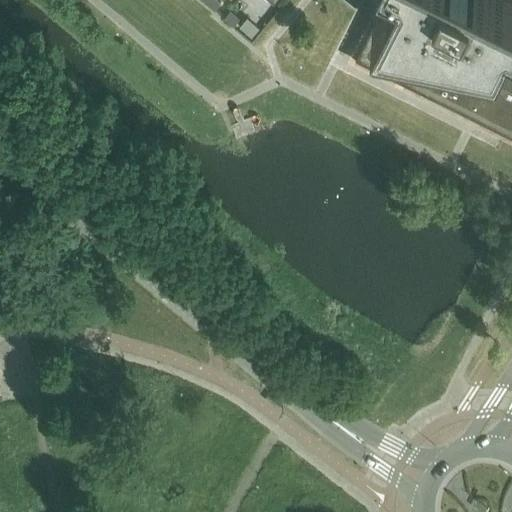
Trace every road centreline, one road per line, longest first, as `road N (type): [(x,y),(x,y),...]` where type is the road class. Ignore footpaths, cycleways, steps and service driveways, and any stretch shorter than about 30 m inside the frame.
road 1 (unclassified): [(324,416),(0,145)]
road 2 (unclassified): [(324,416),(381,470),(424,496)]
road 3 (unclassified): [(438,468),(324,416)]
